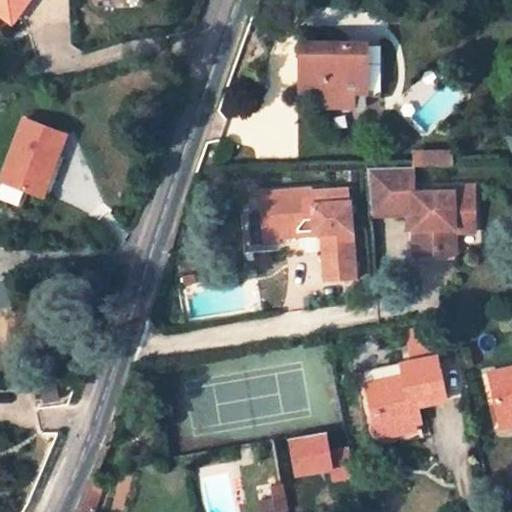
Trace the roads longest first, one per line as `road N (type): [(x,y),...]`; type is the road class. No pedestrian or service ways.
road 1 (residential): [(40,511),(142,306),(230,0)]
road 2 (unknown): [(121,348),(391,312)]
road 3 (unknown): [(156,259),(28,252),(3,231)]
